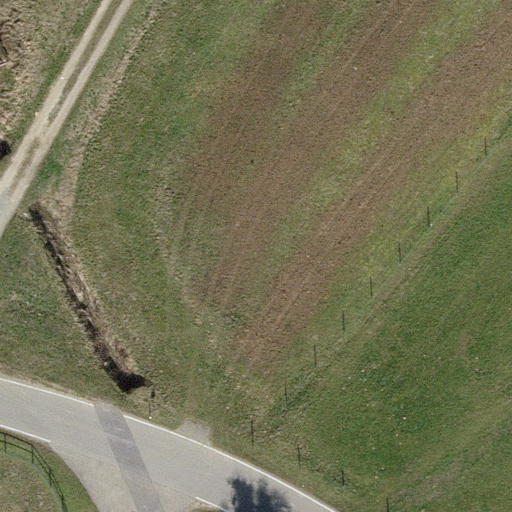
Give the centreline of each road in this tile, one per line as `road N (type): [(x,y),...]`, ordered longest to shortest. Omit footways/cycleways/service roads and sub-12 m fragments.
road 1 (tertiary): [(0,397),(218,465),(297,511)]
road 2 (track): [(125,0),(0,225)]
